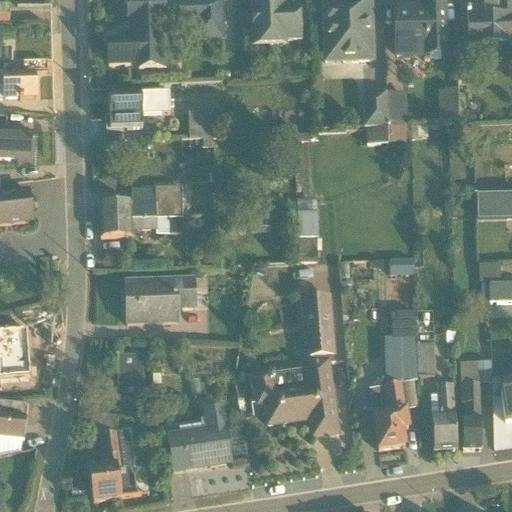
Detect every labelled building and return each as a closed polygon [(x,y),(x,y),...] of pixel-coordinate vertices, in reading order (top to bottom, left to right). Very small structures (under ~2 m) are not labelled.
[(422,0),(423,7),(394,8),(395,63),(443,62),(441,0),(422,0)] [(454,49),(454,68),(469,67),(468,55),(479,54),(479,51),(495,51),(495,66),(511,65),(511,3),(497,4),(497,0),(465,0),(467,49),(454,49)] [(370,2),(322,3),(323,69),(371,68),(370,2)] [(283,4),(251,5),(252,52),(286,51),(286,45),(300,44),(299,10),(283,10),(283,4)] [(0,5),(0,25),(9,26),(9,5),(0,5)] [(105,47),(106,69),(136,68),(136,75),(167,75),(165,5),(125,6),(126,27),(130,27),(131,47),(105,47)] [(219,6),(178,7),(179,33),(193,33),(193,47),(220,46),(219,6)] [(9,53),(0,53),(0,104),(21,104),(21,103),(34,102),(34,81),(2,81),(2,72),(10,72),(9,53)] [(456,94),(436,95),(437,130),(457,129),(457,127),(464,126),(463,99),(456,99),(456,94)] [(404,96),(360,97),(362,134),(364,135),(365,151),(409,148),(410,144),(426,143),(426,131),(406,132),(404,96)] [(168,97),(108,99),(108,121),(124,120),(124,133),(141,133),(141,120),(168,119),(168,97)] [(187,117),(188,144),(218,143),(217,116),(187,117)] [(0,132),(0,164),(32,166),(33,138),(6,136),(6,133),(0,132)] [(465,133),(451,134),(452,145),(466,144),(465,133)] [(204,153),(186,158),(190,175),(208,171),(204,153)] [(98,208),(98,225),(180,223),(179,192),(130,193),(130,207),(98,208)] [(0,230),(32,226),(28,196),(0,199),(0,230)] [(225,197),(214,198),(216,219),(226,218),(225,197)] [(511,198),(474,199),(475,225),(511,224),(511,198)] [(317,268),(315,218),(296,218),(297,269),(317,268)] [(180,223),(98,225),(99,236),(99,243),(132,242),(131,235),(155,235),(155,239),(180,238),(180,223)] [(269,225),(250,226),(251,238),(269,237),(269,225)] [(412,263),(388,263),(388,281),(412,281),(412,263)] [(498,269),(478,269),(478,286),(498,286),(498,269)] [(193,284),(124,287),(126,330),(177,328),(177,317),(194,316),(193,284)] [(511,288),(479,290),(480,307),(511,306),(511,288)] [(265,408),(267,430),(308,425),(311,443),(336,438),(324,369),(333,369),(327,301),(298,303),(303,369),(299,370),(302,389),(276,393),(269,374),(245,383),(256,411),(265,408)] [(412,387),(409,371),(415,370),(415,350),(414,318),(389,319),(389,343),(384,344),(383,374),(386,391),(367,394),(377,455),(403,451),(400,433),(407,432),(400,389),(412,387)] [(447,349),(415,350),(415,370),(416,382),(448,381),(447,349)] [(144,360),(117,359),(117,403),(143,403),(144,360)] [(479,455),(477,388),(491,387),(489,368),(458,368),(461,455),(479,455)] [(456,454),(451,389),(435,390),(435,400),(429,401),(433,456),(456,454)] [(511,393),(500,395),(504,426),(511,424),(511,393)] [(0,441),(21,444),(25,408),(0,405),(0,441)] [(177,433),(178,438),(165,440),(170,477),(229,469),(224,432),(221,411),(201,414),(202,422),(199,423),(200,430),(177,433)] [(246,462),(241,434),(229,436),(233,464),(246,462)] [(135,501),(126,436),(99,440),(104,472),(87,474),(92,507),(135,501)]
